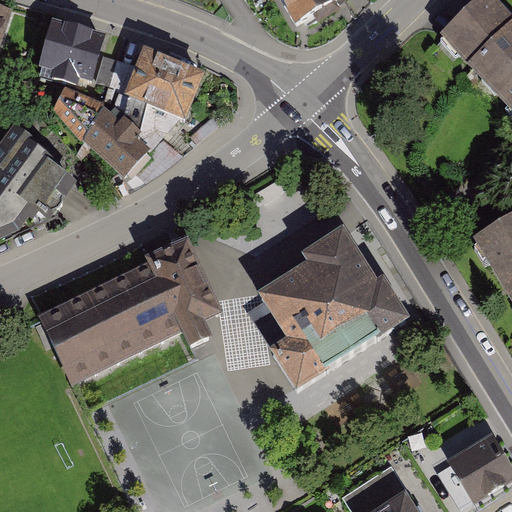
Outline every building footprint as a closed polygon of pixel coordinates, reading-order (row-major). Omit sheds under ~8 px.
[(282,0),(300,34),(349,4),(353,0),(282,0)] [(511,17),(496,0),(493,0),(446,42),(511,115),(511,17)] [(105,40),(53,25),(41,69),(53,73),(51,81),(79,89),(82,79),(93,82),(105,40)] [(185,123),(204,73),(144,49),(136,68),(104,57),(96,83),(111,87),(103,104),(106,107),(152,150),(164,140),(180,119),(185,123)] [(84,143),(106,107),(65,91),(55,109),(84,143)] [(126,180),(152,150),(106,107),(84,143),(126,180)] [(182,156),(164,140),(152,150),(126,180),(127,184),(135,194),(149,186),(182,156)] [(37,164),(10,145),(0,159),(0,254),(15,249),(29,229),(43,238),(71,198),(51,185),(54,181),(35,167),(37,164)] [(511,222),(479,241),(511,296),(511,222)] [(282,357),(265,367),(292,411),(403,342),(366,274),(354,280),(331,240),(302,257),(311,272),(253,304),(282,357)] [(40,344),(82,430),(195,376),(192,370),(214,358),(207,342),(225,333),(189,258),(35,333),(40,344)] [(437,476),(460,511),(461,511),(511,480),(511,470),(493,441),(437,476)] [(344,499),(352,511),(419,511),(392,469),(344,499)]
